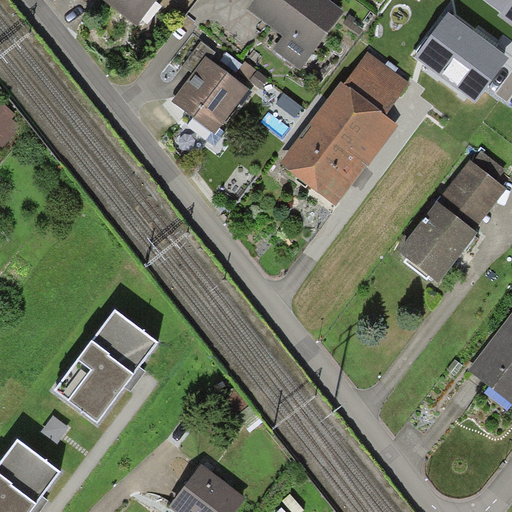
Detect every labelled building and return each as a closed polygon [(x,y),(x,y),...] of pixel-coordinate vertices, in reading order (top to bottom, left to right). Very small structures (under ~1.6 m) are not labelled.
[(158,0),(101,0),(136,28),(158,0)] [(345,13),(327,0),(255,0),(247,10),(283,38),(273,51),(300,71),(345,13)] [(511,0),(481,0),(511,22),(511,0)] [(508,63),(449,17),(418,56),(477,102),(508,63)] [(183,67),(193,74),(205,58),(210,61),(216,53),(201,43),(183,67)] [(367,54),(344,87),(385,117),(409,84),(367,54)] [(210,61),(205,58),(193,74),(172,103),(215,135),(249,90),(210,61)] [(268,79),(258,72),(251,81),(261,89),(268,79)] [(344,87),(342,84),(280,164),(336,207),(363,173),(398,127),(385,117),(344,87)] [(0,150),(20,126),(12,120),(16,115),(0,102),(0,150)] [(292,113),(282,106),(275,116),(285,123),(292,113)] [(473,166),(497,183),(506,170),(482,153),(473,166)] [(438,204),(475,232),(507,190),(497,183),(473,166),(469,163),(438,204)] [(475,232),(438,204),(398,255),(438,286),(471,244),(478,235),(475,232)] [(115,314),(55,394),(98,426),(137,374),(158,346),(115,314)] [(511,315),(490,343),(468,371),(511,404),(511,315)] [(18,443),(0,466),(0,511),(34,511),(37,509),(62,476),(18,443)] [(237,511),(247,499),(201,468),(170,511),(237,511)]
